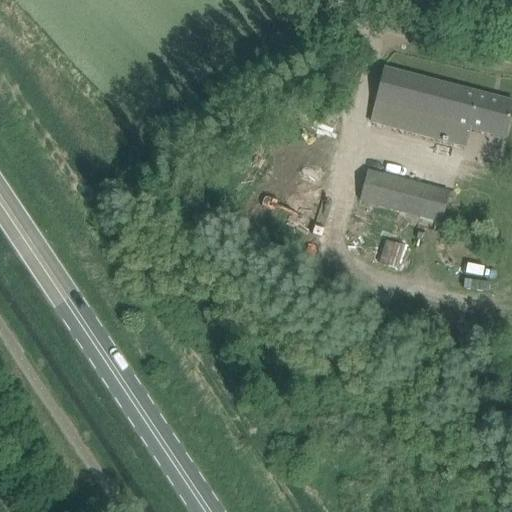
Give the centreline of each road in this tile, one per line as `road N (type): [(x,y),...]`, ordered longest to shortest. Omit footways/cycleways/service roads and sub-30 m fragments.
road 1 (primary): [(208,511),(0,199)]
road 2 (unclassified): [(511,38),(438,26),(384,0)]
